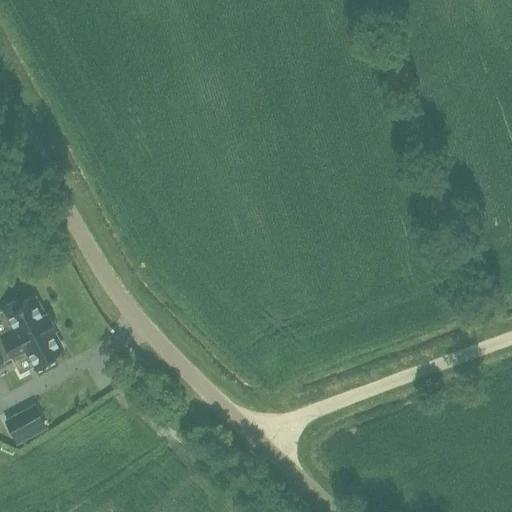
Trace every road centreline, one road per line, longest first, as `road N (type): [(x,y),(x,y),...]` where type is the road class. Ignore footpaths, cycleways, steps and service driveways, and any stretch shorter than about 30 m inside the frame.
road 1 (unclassified): [(262,442),(127,312),(0,89)]
road 2 (unclassified): [(262,442),(327,407),(511,339)]
